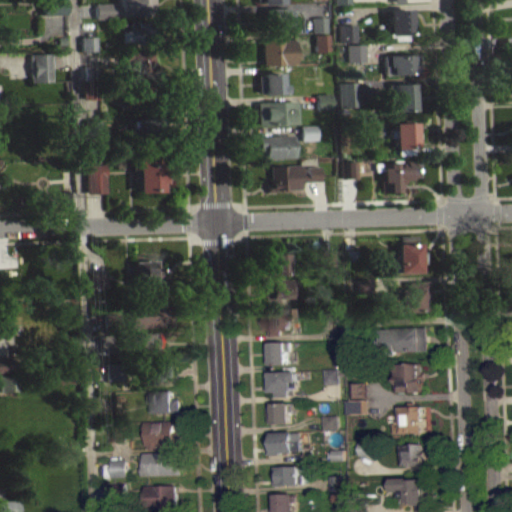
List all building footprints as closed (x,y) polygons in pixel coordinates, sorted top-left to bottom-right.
[(64,0),(65,14),(41,14),(40,0),(64,0)] [(93,2),(93,18),(110,18),(110,16),(131,16),(131,15),(152,15),(152,0),(118,0),(118,7),(108,7),(108,2),(93,2)] [(281,10),(280,0),(258,0),(258,11),(281,10)] [(332,0),(333,11),(351,10),(351,0),(332,0)] [(286,7),(287,24),(289,24),(290,29),(265,29),(264,8),(286,7)] [(387,8),(388,35),(393,35),(393,40),(408,39),(407,34),(411,34),(410,8),(387,8)] [(309,16),(310,32),(325,31),(324,16),(309,16)] [(121,31),(121,42),(129,41),(129,45),(149,44),(149,33),(146,33),(146,30),(139,30),(139,20),(128,20),(128,31),(121,31)] [(337,24),(338,41),(355,41),(355,23),(337,24)] [(311,34),(312,51),(327,50),(326,33),(311,34)] [(79,36),(79,51),(95,50),(94,36),(79,36)] [(259,39),(259,64),(293,64),(292,39),(259,39)] [(94,43),(79,44),(80,58),(95,58),(94,43)] [(346,44),(346,61),(365,61),(364,43),(346,44)] [(150,49),(150,61),(152,61),(153,73),(127,73),(127,63),(124,63),(124,52),(128,52),(128,50),(150,49)] [(382,55),(383,73),(418,72),(418,52),(387,53),(387,55),(382,55)] [(28,53),(29,81),(50,80),(50,53),(28,53)] [(53,72),(67,72),(67,61),(53,61),(53,72)] [(83,65),(83,80),(98,80),(98,65),(83,65)] [(255,74),(260,74),(260,72),(280,72),(280,78),(279,78),(279,83),(284,83),(284,93),(270,93),(270,94),(261,95),(260,91),(256,91),(255,74)] [(81,81),(82,98),(99,97),(99,81),(81,81)] [(337,82),(337,106),(356,106),(356,81),(337,82)] [(122,106),(122,103),(118,103),(117,91),(126,91),(126,83),(147,82),(147,106),(122,106)] [(387,83),(387,97),(391,97),(392,110),(414,110),(414,100),(417,100),(417,93),(413,93),(413,82),(387,83)] [(314,93),(315,109),(330,109),(330,92),(314,93)] [(255,101),(256,124),(295,122),(294,100),(255,101)] [(133,117),(133,126),(128,126),(128,135),(133,135),(133,142),(158,142),(158,117),(133,117)] [(83,119),(83,135),(99,135),(99,119),(83,119)] [(391,122),(391,129),(389,129),(389,136),(392,136),(392,148),(395,148),(395,155),(411,154),(411,147),(414,147),(413,139),(416,139),(416,130),(413,130),(413,121),(391,122)] [(298,125),(298,134),(315,134),(314,124),(298,125)] [(299,132),(299,147),(315,146),(315,132),(299,132)] [(256,135),(256,150),(262,150),(262,158),(270,158),(270,159),(277,159),(277,157),(288,157),(288,135),(280,135),(280,134),(274,134),(274,135),(256,135)] [(372,162),(372,171),(379,170),(379,191),(400,191),(400,183),(404,179),(412,179),(412,176),(419,176),(418,162),(410,163),(410,158),(389,159),(389,161),(372,162)] [(339,160),(339,178),(356,177),(356,159),(339,160)] [(162,171),(163,189),(156,189),(157,198),(132,199),(131,164),(156,163),(156,172),(162,171)] [(265,183),(265,192),(273,191),(273,189),(299,188),(299,181),(318,181),(317,165),(303,166),(303,172),(299,172),(299,164),(268,165),(268,183),(265,183)] [(82,200),(102,199),(101,170),(81,171),(82,200)] [(72,191),(73,207),(63,208),(63,204),(62,204),(61,197),(62,197),(62,192),(72,191)] [(73,203),(63,203),(63,215),(73,215),(73,203)] [(396,243),(397,273),(419,272),(419,264),(421,262),(420,251),(418,248),(418,242),(413,242),(413,237),(401,238),(401,243),(396,243)] [(335,249),(336,264),(322,265),(322,250),(335,249)] [(344,250),(345,263),(357,263),(356,250),(344,250)] [(266,275),(287,274),(287,266),(293,265),(293,256),(289,256),(289,252),(266,253),(266,275)] [(156,260),(157,276),(160,276),(160,286),(142,286),(142,283),(139,283),(139,261),(156,260)] [(343,265),(343,276),(351,276),(351,265),(343,265)] [(88,272),(89,287),(106,287),(105,272),(88,272)] [(261,279),(262,305),(276,304),(276,298),(291,297),(291,278),(261,279)] [(357,278),(357,290),(369,290),(369,278),(357,278)] [(90,280),(90,294),(106,294),(106,280),(90,280)] [(421,310),(421,299),(428,298),(428,281),(406,281),(406,288),(396,288),(396,310),(421,310)] [(130,326),(171,325),(171,307),(159,307),(159,303),(130,304),(130,326)] [(327,320),(337,320),(336,306),(327,306),(327,320)] [(270,335),(282,335),(282,329),(292,329),(291,320),(294,320),(293,309),(291,309),(291,307),(267,308),(268,330),(270,329),(270,335)] [(119,312),(119,327),(103,327),(103,313),(119,312)] [(344,319),(344,338),(362,338),(362,319),(344,319)] [(429,326),(429,349),(384,350),(384,329),(396,329),(396,327),(429,326)] [(159,332),(163,339),(159,351),(123,352),(123,354),(112,354),(112,353),(99,353),(99,337),(116,337),(116,334),(138,333),(138,332),(159,332)] [(271,341),(271,364),(290,363),(289,350),(293,350),(292,341),(271,341)] [(0,355),(0,372),(9,372),(9,355),(0,355)] [(174,376),(167,376),(167,379),(162,379),(162,383),(148,383),(147,363),(156,363),(156,361),(167,360),(167,364),(173,364),(174,376)] [(105,362),(105,380),(123,380),(123,362),(105,362)] [(398,391),(423,390),(422,380),(425,380),(425,370),(422,370),(422,362),(396,363),(396,376),(398,376),(398,391)] [(324,368),(324,384),(339,383),(339,367),(324,368)] [(271,371),(271,383),(269,383),(269,391),(276,390),(277,396),(290,395),(289,391),(294,390),(294,386),(298,385),(298,381),(300,381),(300,370),(271,371)] [(0,391),(15,391),(15,374),(0,374),(0,391)] [(325,391),(339,391),(339,376),(325,376),(325,391)] [(349,382),(349,396),(365,396),(365,382),(349,382)] [(154,390),(155,406),(149,406),(149,412),(155,412),(155,413),(167,412),(167,411),(181,410),(181,398),(175,398),(174,389),(154,390)] [(351,405),(368,405),(367,389),(350,389),(351,405)] [(113,394),(114,402),(123,402),(122,394),(113,394)] [(345,399),(346,413),(368,413),(367,399),(345,399)] [(426,406),(426,412),(424,413),(425,431),(423,431),(422,433),(416,433),(414,432),(396,433),(395,422),(401,421),(401,406),(407,406),(407,402),(415,401),(415,405),(422,404),(426,406)] [(268,406),(273,406),(273,402),(291,402),(291,404),(294,404),(294,412),(292,413),(292,423),(286,423),(286,422),(280,422),(280,423),(274,424),(274,420),(269,420),(268,406)] [(338,414),(339,429),(327,429),(326,415),(338,414)] [(147,445),(146,421),(176,420),(176,431),(182,430),(182,447),(163,448),(162,445),(158,445),(158,448),(149,448),(149,445),(147,445)] [(323,436),(339,436),(339,422),(323,422),(323,436)] [(111,426),(111,441),(127,441),(127,426),(111,426)] [(273,431),(274,435),(268,435),(269,450),(274,449),(274,451),(296,451),(296,449),(302,449),(302,432),(296,432),(296,430),(273,431)] [(111,449),(127,449),(128,434),(111,434),(111,449)] [(360,440),(360,454),(374,454),(374,440),(360,440)] [(404,444),(404,465),(426,464),(425,458),(429,457),(428,448),(425,448),(425,442),(412,443),(412,444),(404,444)] [(361,463),(374,462),(374,447),(360,448),(361,463)] [(332,448),(332,459),(345,459),(345,448),(332,448)] [(142,462),(142,475),(183,473),(182,453),(167,454),(167,451),(144,451),(145,462),(142,462)] [(111,458),(112,476),(129,476),(128,458),(111,458)] [(275,465),(276,485),(303,483),(302,464),(275,465)] [(332,475),(332,489),(347,489),(347,474),(332,475)] [(394,477),(394,490),(403,490),(403,497),(408,497),(408,502),(414,501),(414,503),(419,503),(419,511),(430,511),(430,500),(434,500),(434,493),(432,493),(432,491),(429,491),(429,478),(412,478),(412,477),(394,477)] [(111,482),(112,497),(127,496),(127,482),(111,482)] [(147,484),(178,483),(179,507),(162,508),(162,504),(148,505),(147,484)] [(112,505),(126,505),(127,491),(112,491),(112,505)] [(335,492),(335,501),(347,501),(346,491),(335,492)] [(276,493),(276,511),(296,511),(296,501),(298,500),(298,495),(295,495),(295,492),(276,493)] [(354,498),(354,511),(371,511),(371,498),(354,498)] [(0,500),(0,511),(18,511),(18,500),(0,500)]
